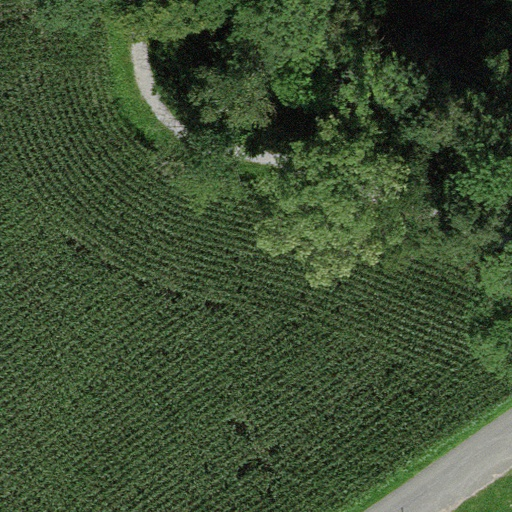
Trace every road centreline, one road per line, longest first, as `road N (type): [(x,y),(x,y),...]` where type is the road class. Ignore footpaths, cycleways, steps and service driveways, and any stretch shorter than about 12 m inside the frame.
road 1 (track): [(124,0),(135,79),(166,127),(511,246)]
road 2 (unclassified): [(511,434),(405,511)]
